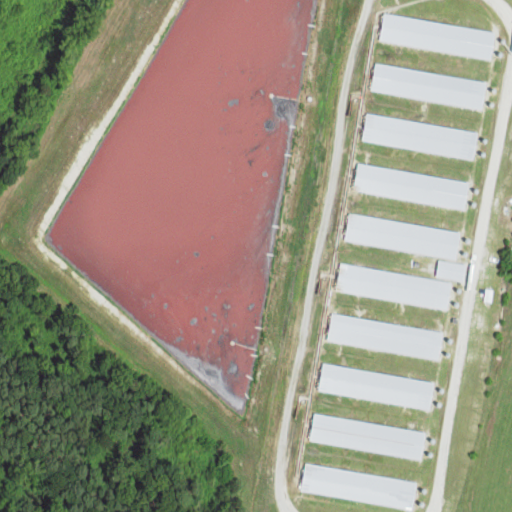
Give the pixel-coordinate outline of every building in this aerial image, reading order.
[(385,13),(496,32),(492,59),(380,40),(385,13)] [(376,62),(487,82),(483,110),(371,89),(376,62)] [(368,113),(479,132),(474,160),(362,140),(368,113)] [(359,162),(470,183),(465,210),(354,189),(359,162)] [(350,213),(462,232),(457,260),(345,240),(350,213)] [(440,260),(467,265),(465,281),(437,276),(440,260)] [(341,263),(453,283),(448,309),(337,289),(341,263)] [(332,312),(444,332),(439,360),(327,340),(332,312)] [(324,363),(435,382),(430,410),(319,390),(324,363)] [(315,412),(427,433),(422,460),(310,440),(315,412)] [(306,463),(417,483),(413,509),(301,490),(306,463)]
